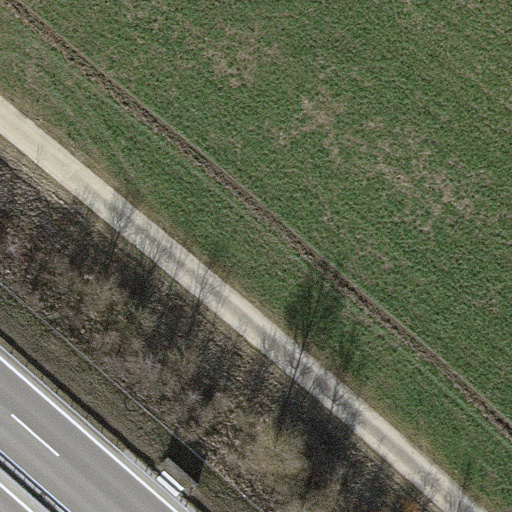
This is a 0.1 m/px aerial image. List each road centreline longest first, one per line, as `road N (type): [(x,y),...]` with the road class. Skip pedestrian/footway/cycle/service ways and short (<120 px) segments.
road 1 (track): [(468,511),(0,112)]
road 2 (trunk): [(125,511),(0,402)]
